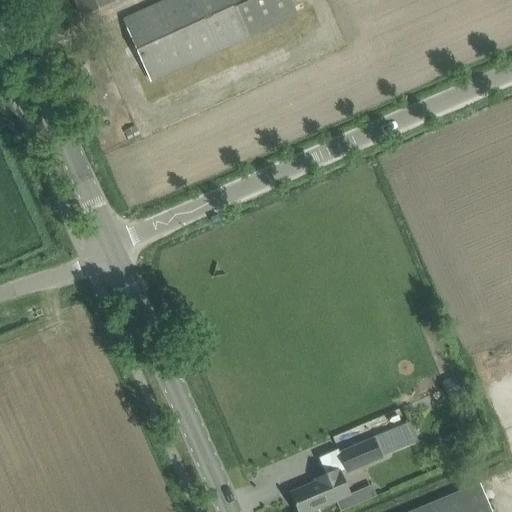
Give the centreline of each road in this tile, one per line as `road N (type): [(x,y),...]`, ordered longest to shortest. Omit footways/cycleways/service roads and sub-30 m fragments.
road 1 (unclassified): [(110,248),(511,74)]
road 2 (tertiary): [(227,511),(110,248)]
road 3 (tertiary): [(110,248),(0,0)]
road 4 (unclassified): [(0,296),(110,248)]
